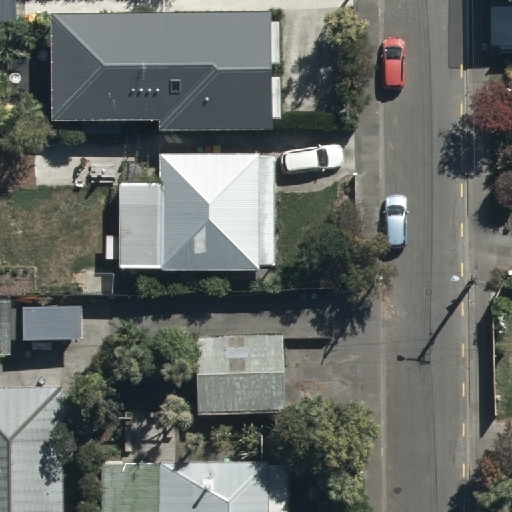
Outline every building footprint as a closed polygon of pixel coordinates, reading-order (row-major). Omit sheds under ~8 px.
[(14,0),(0,0),(0,23),(15,24),(14,0)] [(278,13),(50,16),(51,124),(158,123),(159,133),(271,132),(270,121),(281,120),(281,77),(269,77),(268,65),(278,65),(278,13)] [(46,139),(0,139),(0,186),(47,186),(46,139)] [(275,154),(158,153),(158,187),(118,187),(117,272),(257,273),(257,265),(275,265),(275,154)] [(12,309),(0,308),(0,353),(12,354),(12,309)] [(281,337),(194,340),(197,420),(284,416),(281,337)] [(0,511),(60,511),(62,390),(0,388),(0,511)] [(285,511),(285,465),(105,464),(104,511),(285,511)]
